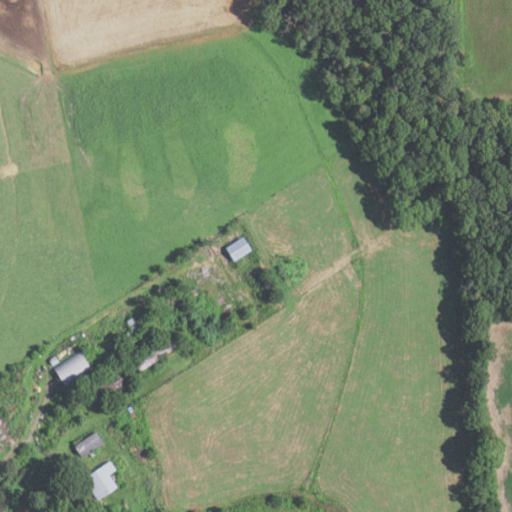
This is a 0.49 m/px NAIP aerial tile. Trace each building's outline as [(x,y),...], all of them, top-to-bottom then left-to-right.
[(231,261),(223,248),(240,236),(248,249),(231,261)] [(131,331),(124,322),(132,316),(139,326),(131,331)] [(128,331),(134,341),(126,346),(120,336),(128,331)] [(133,363),(139,372),(179,345),(173,336),(133,363)] [(91,371),(77,350),(51,367),(65,388),(91,371)] [(129,388),(123,376),(91,393),(98,405),(129,388)] [(78,458),(100,444),(93,432),(70,445),(78,458)] [(81,478),(95,500),(115,488),(106,474),(112,471),(106,462),(81,478)]
